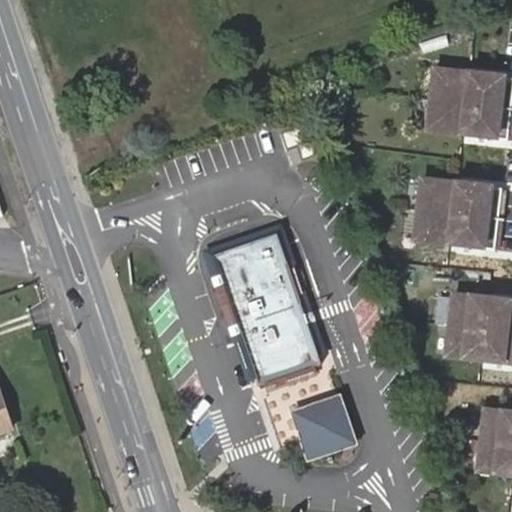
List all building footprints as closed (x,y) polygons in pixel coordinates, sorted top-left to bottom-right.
[(35,14),(50,64),(107,47),(93,0),(43,0),(46,10),(35,14)] [(511,79),(470,74),(437,70),(430,131),(463,135),(508,140),(511,105),(511,79)] [(300,160),(302,160),(315,156),(305,126),(297,129),(277,135),(282,153),(296,149),(300,160)] [(457,184),(424,180),(417,241),(450,245),(495,250),(502,190),(457,184)] [(508,190),(502,190),(495,250),(501,251),(508,190)] [(324,361),(283,246),(279,247),(275,233),(217,251),(223,268),(218,269),(257,384),(324,361)] [(511,302),(489,300),(456,296),(449,356),(482,360),(511,363),(511,302)] [(341,397),(296,412),(312,457),(356,442),(341,397)] [(0,434),(11,431),(0,399),(0,434)] [(511,413),(488,411),(481,472),(511,475),(511,413)]
